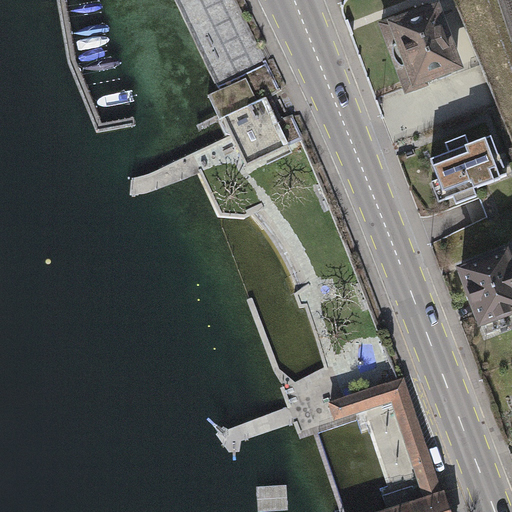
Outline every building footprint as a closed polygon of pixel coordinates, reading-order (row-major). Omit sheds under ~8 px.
[(235,0),(173,0),(216,93),(268,69),(235,0)] [(442,5),(383,28),(410,98),(469,76),(442,5)] [(248,80),(215,97),(245,164),(303,138),(292,115),(280,121),(267,97),(258,101),(248,80)] [(475,134),(432,151),(453,203),(511,179),(511,174),(498,140),(507,136),(488,90),(461,101),(475,134)] [(511,251),(461,270),(482,330),(511,319),(511,251)] [(447,511),(400,379),(324,404),(329,422),(386,405),(418,498),(376,511),(447,511)]
